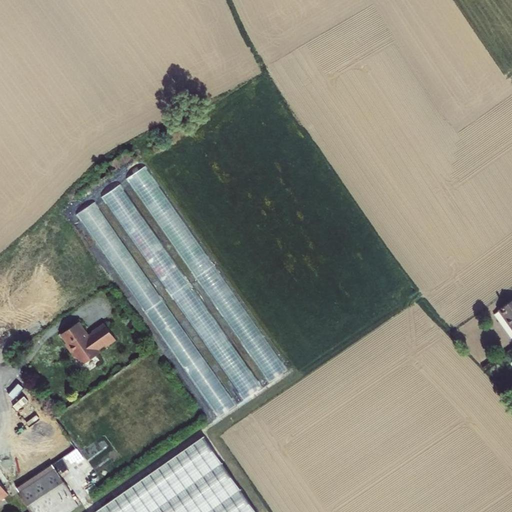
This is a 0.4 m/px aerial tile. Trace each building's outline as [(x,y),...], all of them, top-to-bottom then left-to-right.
[(101,178),(131,156),(126,149),(104,165),(105,166),(96,172),(101,178)] [(284,373),(153,162),(134,173),(265,384),(284,373)] [(109,192),(240,402),(259,390),(128,180),(109,192)] [(218,418),(236,406),(100,199),(79,213),(105,253),(114,247),(128,269),(123,272),(218,418)] [(0,275),(19,261),(12,252),(0,260),(0,275)] [(511,300),(498,310),(511,330),(511,300)] [(77,319),(59,331),(65,340),(64,341),(72,354),(74,352),(81,362),(96,352),(97,348),(96,347),(103,342),(106,340),(107,342),(114,337),(103,321),(91,330),(91,331),(86,334),(83,330),(83,329),(77,319)] [(255,511),(203,435),(91,511),(255,511)] [(79,447),(66,456),(72,466),(86,457),(79,447)] [(71,493),(52,464),(16,488),(32,511),(65,511),(78,504),(70,494),(71,493)]
